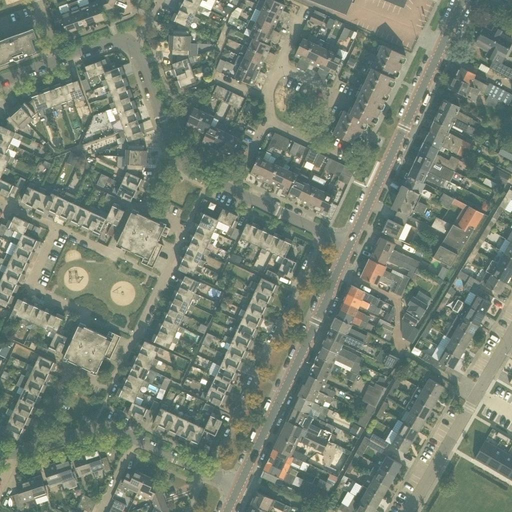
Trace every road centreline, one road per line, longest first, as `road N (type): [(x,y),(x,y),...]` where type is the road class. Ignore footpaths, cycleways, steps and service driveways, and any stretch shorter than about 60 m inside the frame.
road 1 (residential): [(31,456),(72,369),(112,387),(184,227),(144,209),(172,150)]
road 2 (tertiary): [(349,246),(462,0)]
road 3 (residential): [(210,476),(321,233)]
road 4 (tertiary): [(237,488),(349,246)]
road 5 (residential): [(409,511),(511,336)]
road 6 (residential): [(119,331),(29,288),(57,229)]
road 7 (residential): [(133,44),(122,38),(0,81)]
